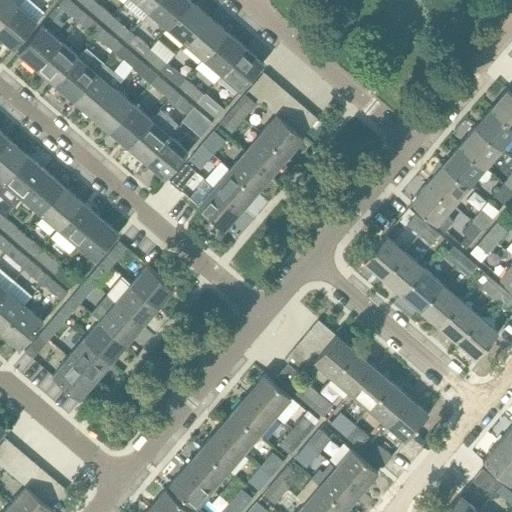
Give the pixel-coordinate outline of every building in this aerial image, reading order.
[(21,0),(0,0),(0,25),(18,4),(21,0)] [(61,0),(59,4),(77,20),(84,12),(69,0),(61,0)] [(113,16),(94,0),(88,8),(106,23),(113,16)] [(136,0),(149,11),(157,0),(136,0)] [(189,0),(157,0),(149,11),(167,26),(189,0)] [(190,0),(189,0),(167,26),(185,42),(208,15),(190,0)] [(37,21),(18,4),(0,25),(0,35),(14,48),(37,21)] [(77,20),(96,35),(102,28),(84,12),(77,20)] [(226,31),(208,15),(185,42),(203,58),(226,31)] [(124,39),(131,31),(113,16),(106,23),(124,39)] [(37,67),(60,40),(41,24),(18,51),(37,67)] [(96,35),(114,51),(120,44),(102,28),(96,35)] [(149,47),(131,31),(124,39),(143,55),(149,47)] [(203,58),(222,73),(245,46),(226,31),(203,58)] [(55,83),(78,56),(60,40),(37,67),(55,83)] [(120,44),(114,51),(132,67),(139,59),(120,44)] [(240,89),(264,62),(245,46),(222,73),(240,89)] [(161,70),(167,63),(149,47),(143,55),(161,70)] [(73,99),(96,72),(78,56),(55,83),(73,99)] [(132,67),(150,82),(157,75),(139,59),(132,67)] [(96,72),(73,99),(91,114),(115,87),(122,78),(104,62),(96,72)] [(186,78),(167,63),(161,70),(179,86),(186,78)] [(264,72),(248,89),(258,97),(273,80),(264,72)] [(150,82),(168,98),(175,90),(157,75),(150,82)] [(179,86),(197,102),(204,94),(186,78),(179,86)] [(282,87),(273,80),(258,97),(267,105),(282,87)] [(110,130),(133,103),(115,87),(91,114),(110,130)] [(282,87),(267,105),(275,112),(291,95),(282,87)] [(491,107),(511,124),(511,91),(507,88),(491,107)] [(175,90),(168,98),(187,114),(193,106),(175,90)] [(206,92),(204,94),(197,102),(216,118),(224,108),(206,92)] [(256,103),(245,93),(232,108),(243,118),(256,103)] [(299,102),(291,95),(275,112),(276,113),(284,120),(299,102)] [(293,128),(308,110),(299,102),(284,120),(293,128)] [(128,145),(151,118),(133,103),(110,130),(128,145)] [(212,122),(193,106),(187,114),(206,130),(212,122)] [(501,147),(511,134),(511,124),(491,107),(475,125),(501,147)] [(151,118),(128,145),(146,161),(169,134),(178,124),(160,108),(151,118)] [(232,108),(221,122),(231,131),(243,118),(232,108)] [(317,118),(308,110),(293,128),(303,135),(317,118)] [(293,128),(284,120),(276,113),(260,132),(287,155),(296,144),(297,145),(304,136),(303,135),(293,128)] [(459,144),(485,166),(501,147),(475,125),(459,144)] [(0,147),(9,138),(0,130),(0,147)] [(201,145),(212,154),(225,139),(214,130),(201,145)] [(287,155),(260,132),(245,150),(271,173),(287,155)] [(165,177),(188,150),(169,134),(146,161),(165,177)] [(0,177),(4,180),(27,154),(9,138),(0,147),(0,177)] [(469,185),(485,166),(459,144),(443,163),(469,185)] [(201,145),(189,159),(200,168),(212,154),(201,145)] [(271,173),(245,150),(229,169),(255,191),(271,173)] [(4,180),(0,184),(0,195),(13,207),(22,196),(45,169),(27,154),(4,180)] [(181,191),(196,172),(185,163),(170,181),(181,191)] [(453,203),(469,185),(443,163),(428,181),(453,203)] [(40,212),(63,185),(45,169),(22,196),(40,212)] [(229,169),(214,187),(240,209),(255,191),(229,169)] [(204,179),(188,197),(198,205),(198,206),(224,228),(240,209),(214,187),(204,179)] [(428,181),(411,201),(445,231),(453,221),(444,214),(453,203),(428,181)] [(511,193),(511,188),(504,182),(493,194),(504,203),(511,193)] [(82,200),(63,185),(40,212),(59,227),(82,200)] [(59,227),(77,243),(100,216),(82,200),(59,227)] [(481,209),(472,219),(482,228),(492,217),(481,209)] [(407,224),(419,234),(428,223),(416,213),(407,224)] [(96,259),(119,232),(100,216),(77,243),(96,259)] [(0,221),(0,226),(16,240),(23,232),(4,217),(0,221)] [(482,228),(472,219),(462,231),(472,240),(482,228)] [(487,233),(497,241),(507,230),(496,221),(487,233)] [(439,233),(428,223),(419,234),(430,243),(439,233)] [(41,248),(23,232),(16,240),(34,256),(41,248)] [(487,253),(497,241),(487,233),(477,244),(487,253)] [(0,247),(6,252),(12,245),(0,234),(0,247)] [(382,276),(404,251),(385,234),(363,260),(382,276)] [(103,259),(111,266),(127,247),(119,240),(103,259)] [(6,252),(24,268),(30,260),(12,245),(6,252)] [(444,256),(456,266),(465,255),(453,245),(444,256)] [(34,256),(53,271),(59,264),(41,248),(34,256)] [(401,292),(423,267),(404,251),(382,276),(401,292)] [(465,255),(456,266),(467,275),(476,265),(465,255)] [(87,277),(96,284),(111,266),(103,259),(87,277)] [(30,260),(24,268),(42,283),(49,276),(30,260)] [(511,262),(500,277),(511,287),(511,262)] [(78,280),(59,264),(53,271),(71,287),(78,280)] [(131,283),(158,306),(174,287),(147,264),(131,283)] [(419,308),(441,282),(423,267),(401,292),(419,308)] [(67,292),(49,276),(42,283),(61,300),(67,292)] [(72,296),(80,303),(96,284),(87,277),(72,296)] [(502,287),(490,277),(482,288),(493,297),(502,287)] [(438,324),(460,298),(441,282),(419,308),(438,324)] [(115,301),(142,324),(158,306),(131,283),(115,301)] [(511,295),(502,287),(493,297),(505,307),(511,298),(511,295)] [(0,329),(1,331),(24,304),(6,288),(0,295),(0,329)] [(56,314),(64,321),(80,303),(72,296),(56,314)] [(456,340),(478,314),(460,298),(438,324),(456,340)] [(99,319),(126,342),(142,324),(115,301),(99,319)] [(43,320),(24,304),(1,331),(20,347),(43,320)] [(40,332),(49,339),(64,321),(56,314),(40,332)] [(498,331),(478,314),(456,340),(476,357),(498,331)] [(84,338),(111,361),(126,342),(99,319),(84,338)] [(318,319),(310,329),(327,344),(335,333),(318,319)] [(319,353),(327,344),(310,329),(302,339),(319,353)] [(24,351),(33,358),(49,339),(40,332),(24,351)] [(336,332),(335,333),(327,344),(319,353),(314,359),(333,376),(355,350),(344,341),(345,340),(336,332)] [(68,356),(95,379),(111,361),(84,338),(68,356)] [(311,363),(314,359),(319,353),(302,339),(294,348),(311,363)] [(285,359),(288,361),(302,373),(311,363),(294,348),(285,359)] [(355,350),(333,376),(351,391),(373,365),(355,350)] [(52,375),(79,398),(95,379),(68,356),(52,375)] [(290,387),(302,373),(288,361),(276,375),(290,387)] [(373,365),(351,391),(369,407),(392,381),(373,365)] [(248,391),(274,413),(290,395),(265,372),(248,391)] [(304,380),(294,391),(309,403),(318,392),(304,380)] [(392,381),(369,407),(387,423),(410,396),(392,381)] [(258,432),(274,413),(248,391),(232,410),(258,432)] [(318,392),(309,403),(323,415),(332,404),(318,392)] [(410,396),(387,423),(406,439),(429,412),(410,396)] [(232,410),(217,428),(242,450),(258,432),(232,410)] [(291,428),(302,437),(314,424),(303,414),(291,428)] [(336,416),(331,422),(345,435),(351,428),(336,416)] [(351,428),(345,435),(359,447),(369,436),(355,424),(351,428)] [(511,424),(498,440),(511,452),(511,424)] [(201,446),(227,469),(242,450),(217,428),(201,446)] [(278,443),(290,452),(302,437),(291,428),(278,443)] [(331,438),(320,428),(308,442),(319,451),(331,438)] [(0,462),(15,445),(5,437),(0,443),(0,462)] [(482,459),(510,483),(511,480),(511,452),(498,440),(482,459)] [(319,451),(308,442),(295,457),(306,466),(319,451)] [(377,443),(367,454),(382,466),(391,455),(377,443)] [(23,453),(15,445),(0,462),(0,463),(8,470),(23,453)] [(201,446),(185,465),(211,487),(227,469),(201,446)] [(336,466),(362,488),(378,470),(352,448),(336,466)] [(259,465),(271,474),(283,460),(272,450),(259,465)] [(32,460),(23,453),(8,470),(17,477),(32,460)] [(40,467),(32,460),(17,477),(25,485),(26,484),(40,467)] [(169,483),(195,506),(211,487),(185,465),(169,483)] [(271,474),(259,465),(247,479),(258,489),(271,474)] [(300,474),(288,465),(277,478),(288,488),(300,474)] [(346,507),(362,488),(336,466),(320,484),(346,507)] [(40,467),(26,484),(34,492),(49,474),(40,467)] [(501,484),(482,467),(472,479),(491,495),(496,490),(501,484)] [(57,482),(49,474),(34,492),(42,499),(57,482)] [(288,488),(277,478),(264,493),(275,503),(288,488)] [(67,489),(57,482),(42,499),(52,507),(52,506),(67,489)] [(42,499),(34,492),(26,484),(25,485),(9,503),(19,511),(49,511),(53,507),(52,506),(52,507),(42,499)] [(305,503),(315,511),(341,511),(346,507),(320,484),(305,503)] [(511,492),(501,484),(496,490),(511,503),(511,492)] [(166,487),(150,506),(156,511),(189,511),(192,510),(166,487)] [(241,487),(228,502),(239,511),(252,497),(241,487)] [(476,511),(478,511),(459,495),(444,511),(476,511)] [(257,501),(247,511),(267,511),(268,511),(257,501)] [(219,511),(238,511),(239,511),(228,502),(219,511)] [(1,511),(19,511),(9,503),(1,511)] [(315,511),(305,503),(296,511),(315,511)]
